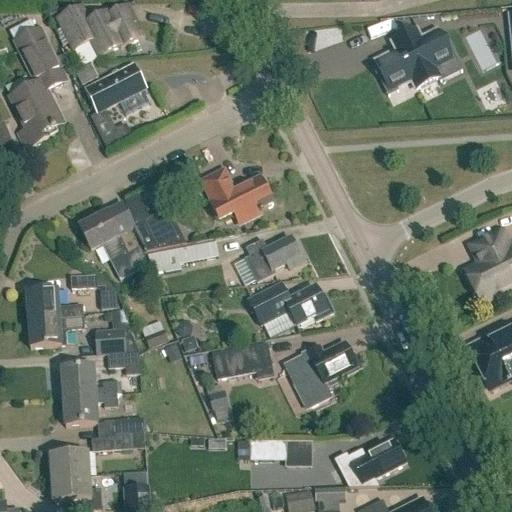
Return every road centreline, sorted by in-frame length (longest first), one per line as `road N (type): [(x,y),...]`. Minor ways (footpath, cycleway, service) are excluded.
road 1 (unclassified): [(0,267),(16,225),(277,86)]
road 2 (tertiary): [(495,511),(361,243)]
road 3 (tertiary): [(361,243),(277,86)]
road 4 (residential): [(361,243),(511,175)]
